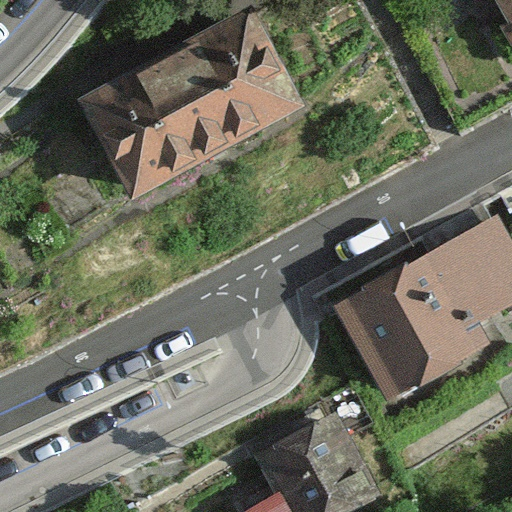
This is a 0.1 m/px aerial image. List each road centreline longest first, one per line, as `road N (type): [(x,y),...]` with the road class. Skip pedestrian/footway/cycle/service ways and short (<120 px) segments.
road 1 (residential): [(0,499),(248,373),(257,320),(248,285)]
road 2 (residential): [(248,285),(511,142)]
road 3 (residential): [(0,403),(248,285)]
